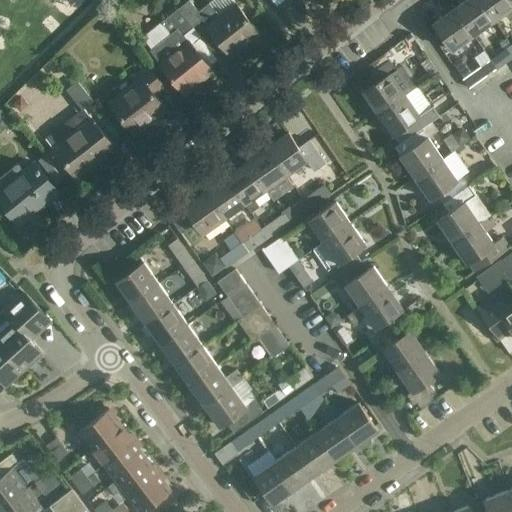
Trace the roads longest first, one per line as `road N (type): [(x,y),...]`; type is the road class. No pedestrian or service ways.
road 1 (residential): [(110,358),(59,281),(59,260),(380,0)]
road 2 (residential): [(336,511),(511,387)]
road 3 (residential): [(236,511),(110,358)]
road 4 (residential): [(0,428),(56,400),(110,358)]
